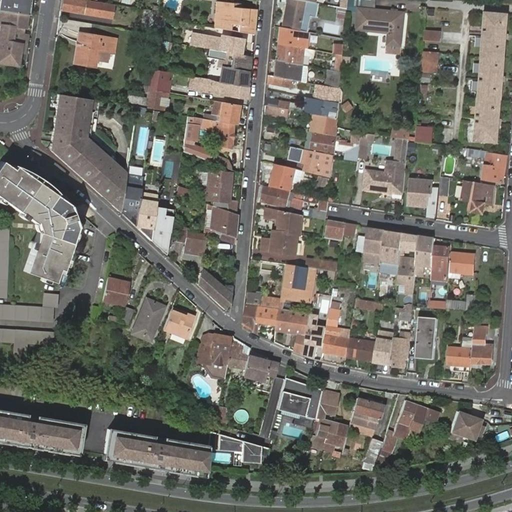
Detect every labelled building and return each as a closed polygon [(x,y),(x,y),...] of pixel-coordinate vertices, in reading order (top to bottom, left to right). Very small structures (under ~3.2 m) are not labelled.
[(26,14),(27,14),(29,0),(2,0),(1,10),(26,14)] [(71,0),(64,0),(63,9),(111,17),(113,6),(98,4),(98,5),(71,0)] [(309,10),(310,3),(295,0),(289,0),(283,29),(301,33),(305,10),(309,10)] [(376,0),(350,0),(349,11),(357,12),(357,5),(376,7),(376,0)] [(255,14),(256,11),(237,9),(232,8),(233,4),(217,3),(216,6),(255,14)] [(254,24),(255,14),(216,6),(215,16),(223,17),(222,30),(230,31),(231,26),(238,27),(237,33),(253,35),(254,24)] [(26,14),(1,10),(0,9),(0,50),(16,53),(19,34),(20,29),(23,29),(26,14)] [(406,13),(359,9),(357,31),(390,34),(389,53),(402,54),(406,13)] [(509,16),(487,14),(477,143),(498,144),(509,16)] [(223,17),(215,16),(214,28),(222,30),(223,17)] [(158,18),(156,30),(163,31),(165,19),(158,18)] [(281,29),(280,45),(300,49),(301,33),(283,29),(281,29)] [(423,29),(422,40),(440,42),(441,31),(423,29)] [(217,51),(220,37),(191,32),(189,46),(217,51)] [(75,62),(94,65),(97,49),(108,51),(110,38),(80,33),(75,62)] [(232,53),(240,55),(242,41),(220,37),(217,51),(219,51),(220,51),(221,52),(222,52),(232,53)] [(338,57),(345,58),(346,41),(340,40),(338,57)] [(440,46),(423,44),(423,55),(439,56),(440,46)] [(280,45),(278,61),(304,66),(305,50),(300,49),(280,45)] [(0,62),(14,65),(16,53),(0,50),(0,62)] [(217,51),(216,51),(214,65),(220,66),(222,52),(221,52),(220,51),(219,51),(217,51)] [(220,66),(224,67),(221,82),(248,87),(251,57),(240,55),(232,53),(222,52),(220,66)] [(276,78),(284,79),(302,82),(304,66),(278,61),(276,78)] [(439,67),(422,66),(421,76),(438,78),(439,67)] [(189,76),(154,70),(150,90),(167,93),(169,82),(187,86),(189,76)] [(335,89),(341,90),(343,73),(337,72),(335,89)] [(270,76),(269,84),(282,86),(284,79),(276,78),(270,76)] [(438,78),(421,76),(420,87),(437,89),(438,78)] [(374,86),(379,85),(383,82),(380,77),(375,77),(370,81),(374,86)] [(248,87),(221,82),(216,81),(215,81),(199,78),(197,78),(195,91),(247,99),(248,87)] [(320,100),(339,104),(341,90),(335,89),(318,86),(317,94),(321,95),(320,100)] [(167,93),(150,90),(147,107),(156,109),(158,99),(165,100),(167,93)] [(96,99),(58,93),(50,150),(118,213),(125,175),(84,138),(89,109),(94,110),(96,99)] [(128,94),(126,102),(140,104),(141,97),(128,94)] [(267,107),(280,109),(281,101),(268,98),(267,107)] [(335,110),(339,110),(339,104),(320,100),(316,99),(314,114),(334,117),(335,110)] [(174,100),(171,113),(179,115),(181,102),(174,100)] [(235,125),(238,106),(238,105),(221,102),(218,122),(233,125),(235,125)] [(267,107),(266,114),(279,117),(280,109),(267,107)] [(315,133),(319,116),(312,115),(309,132),(315,133)] [(336,137),(337,129),(338,120),(319,116),(315,133),(326,135),(336,137)] [(233,125),(218,122),(214,121),(213,146),(231,149),(233,125)] [(198,126),(186,123),(183,139),(192,141),(195,142),(198,126)] [(367,172),(365,189),(403,194),(412,130),(394,128),(392,138),(398,139),(395,161),(387,160),(386,174),(367,172)] [(417,130),(416,141),(434,144),(434,131),(417,130)] [(309,132),(306,149),(312,150),(315,136),(325,138),(326,135),(315,133),(309,132)] [(361,138),(361,133),(354,132),(353,140),(355,141),(354,145),(360,145),(361,138)] [(335,143),(336,137),(326,135),(325,138),(315,136),(312,150),(328,153),(334,154),(335,143)] [(368,139),(361,138),(360,145),(359,149),(358,158),(366,158),(368,139)] [(192,141),(183,139),(181,151),(234,171),(235,167),(212,157),(211,159),(208,158),(211,152),(192,145),(192,142),(192,141)] [(489,152),(468,149),(467,157),(483,160),(483,156),(488,157),(485,180),(492,181),(493,182),(503,183),(506,158),(489,154),(489,152)] [(333,163),(333,160),(334,154),(328,153),(326,167),(319,166),(320,158),(316,157),(317,153),(304,151),(302,160),(307,161),(305,172),(326,176),(327,171),(332,172),(333,163)] [(0,160),(0,193),(32,216),(36,210),(42,230),(36,227),(21,269),(51,280),(56,267),(60,268),(74,227),(71,226),(68,218),(72,216),(71,211),(67,212),(64,204),(54,196),(55,193),(14,163),(12,167),(1,159),(0,160)] [(279,159),(277,166),(290,169),(291,161),(279,159)] [(273,188),(291,192),(296,170),(290,169),(277,166),(273,188)] [(125,172),(125,175),(118,213),(165,255),(172,209),(155,206),(156,197),(139,194),(142,175),(125,172)] [(212,200),(212,206),(227,211),(230,174),(210,172),(207,199),(212,200)] [(449,178),(441,176),(439,194),(449,195),(449,178)] [(411,180),(409,207),(428,208),(429,197),(432,197),(433,182),(411,180)] [(475,203),(474,209),(473,214),(484,216),(486,204),(482,203),(485,186),(465,182),(462,201),(468,202),(475,203)] [(188,197),(190,189),(175,186),(173,194),(188,197)] [(288,198),(289,193),(265,188),(261,202),(286,208),(288,198)] [(66,201),(55,193),(54,196),(64,204),(66,201)] [(326,221),(328,203),(328,202),(322,201),(321,211),(314,210),(313,218),(326,221)] [(227,211),(212,206),(209,229),(220,233),(218,239),(233,245),(236,215),(227,211)] [(36,210),(32,216),(34,218),(36,225),(36,227),(42,230),(36,210)] [(322,239),(326,224),(290,215),(286,230),(322,239)] [(345,224),(329,221),(326,239),(340,242),(342,242),(343,235),(354,237),(355,226),(345,224)] [(436,239),(369,228),(368,238),(366,250),(364,263),(382,265),(383,263),(400,266),(400,262),(404,262),(417,263),(416,268),(434,271),(436,246),(436,239)] [(0,229),(0,296),(3,297),(6,264),(9,231),(0,229)] [(202,257),(204,246),(202,245),(204,236),(186,232),(187,230),(176,229),(173,242),(184,245),(182,252),(202,257)] [(366,250),(368,238),(357,237),(355,248),(366,250)] [(452,248),(436,246),(434,271),(433,281),(449,283),(450,274),(452,252),(452,248)] [(478,254),(452,252),(450,274),(475,276),(478,254)] [(416,268),(417,263),(404,262),(400,262),(400,266),(398,288),(402,288),(407,289),(407,294),(414,295),(416,268)] [(288,266),(286,278),(306,281),(308,273),(317,275),(318,270),(288,266)] [(210,281),(203,274),(202,290),(227,313),(229,287),(223,287),(221,289),(211,279),(210,281)] [(119,279),(107,276),(104,288),(116,290),(119,279)] [(320,291),(321,286),(306,284),(306,281),(286,278),(285,288),(286,288),(284,295),(291,296),(290,299),(295,300),(295,296),(303,298),(302,302),(312,304),(314,290),(320,291)] [(116,290),(104,288),(101,300),(123,305),(128,282),(119,279),(116,290)] [(255,296),(254,305),(282,309),(283,299),(255,296)] [(332,302),(342,304),(343,297),(333,296),(332,302)] [(356,308),(382,313),(384,304),(358,299),(356,308)] [(145,300),(130,333),(148,341),(154,326),(151,325),(159,307),(145,300)] [(429,308),(447,310),(447,303),(430,301),(429,308)] [(54,313),(55,303),(42,302),(41,311),(51,312),(54,313)] [(322,353),(346,358),(351,335),(351,331),(338,328),(342,304),(332,302),(327,327),(323,347),(322,353)] [(197,313),(174,304),(165,326),(188,336),(197,313)] [(406,304),(405,313),(412,314),(413,305),(406,304)] [(254,333),(257,307),(247,306),(244,328),(254,333)] [(0,320),(50,325),(51,312),(41,311),(0,307),(0,320)] [(162,308),(159,307),(151,325),(154,326),(162,308)] [(254,333),(258,335),(259,324),(276,327),(278,310),(257,307),(254,333)] [(278,310),(276,327),(304,330),(305,319),(298,318),(298,313),(278,310)] [(304,357),(314,360),(317,346),(323,347),(327,327),(316,325),(318,316),(311,315),(307,336),(304,357)] [(429,322),(420,322),(417,358),(435,359),(439,320),(429,319),(429,322)] [(0,344),(13,346),(14,334),(0,332),(0,344)] [(148,341),(130,333),(129,337),(146,345),(148,341)] [(393,338),(391,358),(395,358),(394,367),(404,368),(405,359),(409,360),(411,334),(400,333),(399,339),(393,338)] [(14,334),(13,346),(13,353),(26,355),(27,348),(28,335),(14,334)] [(213,345),(202,344),(198,363),(227,367),(232,337),(215,334),(213,345)] [(485,336),(475,334),(473,350),(472,363),(492,365),(494,347),(484,345),(485,336)] [(28,335),(27,348),(52,350),(53,337),(28,335)] [(295,353),(304,357),(307,336),(298,335),(295,352),(295,353)] [(346,358),(374,363),(377,340),(351,335),(346,358)] [(232,337),(227,367),(263,372),(264,360),(265,354),(250,352),(251,349),(232,337)] [(448,365),(472,368),(472,363),(473,350),(450,347),(448,365)] [(274,362),(264,360),(263,372),(273,373),(274,362)] [(278,408),(316,415),(317,414),(322,392),(323,388),(286,376),(278,408)] [(322,392),(317,414),(316,415),(316,417),(320,418),(323,419),(324,411),(335,413),(339,396),(322,392)] [(382,406),(358,398),(351,422),(376,429),(382,406)] [(218,414),(220,402),(209,400),(206,412),(218,414)] [(229,403),(221,401),(219,418),(229,420),(230,413),(227,413),(229,403)] [(405,401),(397,423),(417,431),(425,409),(405,401)] [(79,448),(84,422),(0,406),(0,437),(66,450),(67,445),(79,448)] [(484,416),(457,409),(448,438),(462,443),(463,436),(478,441),(484,416)] [(329,442),(333,422),(323,419),(320,418),(315,438),(329,442)] [(347,425),(333,422),(329,442),(341,445),(347,425)] [(109,426),(104,452),(114,454),(113,458),(205,475),(208,446),(208,444),(109,426)] [(389,427),(382,444),(387,446),(394,428),(389,427)] [(223,433),(222,448),(242,450),(242,461),(266,463),(270,447),(257,446),(258,442),(223,433)] [(370,444),(367,455),(375,458),(381,442),(372,439),(370,444)]
